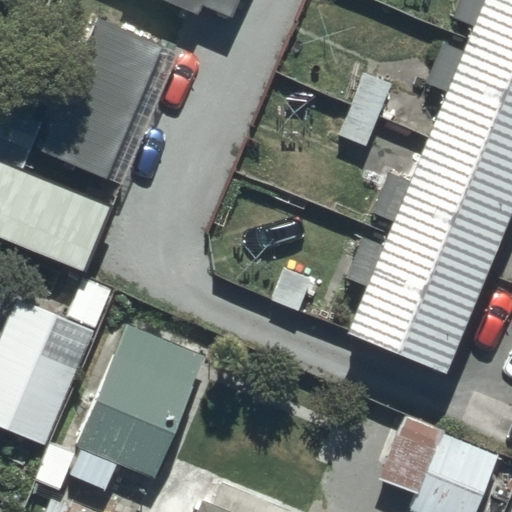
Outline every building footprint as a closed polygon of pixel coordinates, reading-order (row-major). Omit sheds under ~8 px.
[(511,0),(453,0),(452,5),(462,9),(453,34),(440,28),(423,72),(435,76),(407,145),(393,139),(369,201),(381,206),(371,231),(359,226),(341,270),(352,274),(337,312),(438,352),(461,294),(472,298),(499,229),(492,226),(511,176),(511,0)] [(0,420),(44,438),(109,282),(80,270),(64,308),(13,287),(0,318),(0,420)] [(201,345),(124,312),(72,434),(78,437),(65,468),(99,482),(113,449),(150,465),(201,345)] [(402,404),(375,464),(414,480),(407,497),(444,511),(467,511),(495,446),(438,422),(439,419),(402,404)] [(104,511),(46,487),(35,511),(104,511)] [(259,511),(199,487),(189,511),(259,511)]
